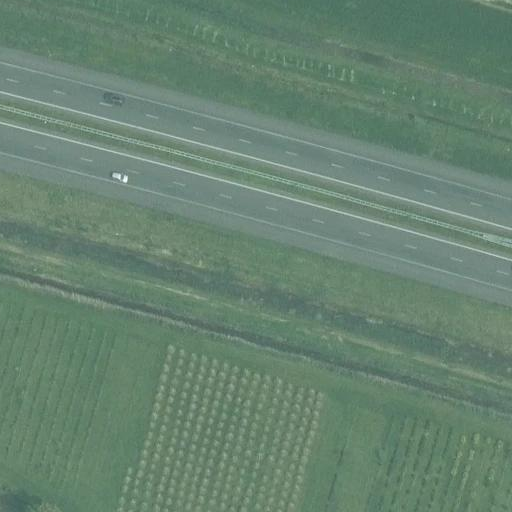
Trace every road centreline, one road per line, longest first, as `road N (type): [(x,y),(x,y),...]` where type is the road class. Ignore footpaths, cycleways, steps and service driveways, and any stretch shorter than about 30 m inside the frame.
road 1 (motorway): [(0,139),(511,278)]
road 2 (motorway): [(511,216),(0,78)]
